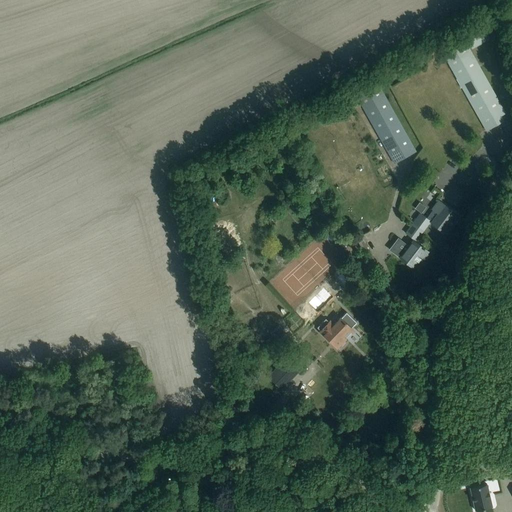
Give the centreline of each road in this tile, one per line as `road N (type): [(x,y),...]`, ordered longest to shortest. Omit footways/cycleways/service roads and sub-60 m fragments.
road 1 (unclassified): [(432,511),(432,395),(441,344),(468,246),(511,158)]
road 2 (unclassified): [(398,511),(279,443),(162,459)]
road 3 (unclassified): [(162,459),(0,442)]
